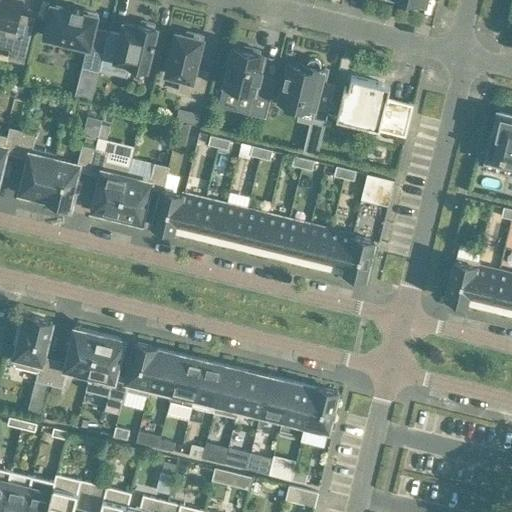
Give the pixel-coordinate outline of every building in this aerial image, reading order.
[(0,0),(0,27),(3,28),(0,39),(0,40),(12,43),(8,59),(24,63),(34,18),(20,15),(23,0),(0,0)] [(88,47),(84,66),(98,69),(108,30),(94,27),(98,13),(73,7),(73,9),(52,4),(44,36),(88,47)] [(154,40),(155,35),(157,28),(154,27),(155,23),(142,20),(141,24),(138,23),(137,25),(134,25),(134,24),(133,24),(133,25),(129,24),(129,23),(128,23),(124,22),(121,34),(109,31),(100,70),(127,76),(130,65),(147,69),(153,45),(154,45),(155,41),(154,40)] [(177,33),(167,73),(182,77),(178,91),(203,97),(209,72),(195,68),(204,35),(187,31),(186,35),(177,33)] [(272,90),(257,86),(258,79),(260,79),(263,68),(261,67),(264,54),(259,53),(260,50),(244,46),(244,49),(233,47),(222,91),(252,98),(249,113),(266,117),(272,90)] [(307,64),(307,65),(301,63),(300,66),(299,66),(299,65),(298,65),(298,66),(292,65),(292,64),(291,64),(289,63),(287,72),(286,72),(283,84),(284,84),(280,101),(284,102),(283,106),(297,109),(298,106),(315,110),(313,118),(326,121),(335,84),(324,81),(326,69),(321,68),(321,67),(321,66),(321,64),(321,63),(321,62),(320,61),(319,60),(318,59),(316,58),(314,58),(313,58),(311,59),(309,60),(308,60),(308,61),(307,63),(307,64)] [(375,127),(406,135),(414,103),(409,102),(388,97),(391,85),(387,84),(352,75),(349,87),(345,86),(338,112),(376,121),(375,127)] [(511,114),(499,112),(494,132),(490,131),(486,150),(490,151),(486,168),(511,174),(511,114)] [(180,122),(178,130),(188,133),(190,125),(180,122)] [(5,152),(17,155),(23,130),(10,127),(8,136),(0,134),(0,173),(1,170),(3,161),(5,152)] [(23,130),(17,155),(29,158),(27,167),(26,167),(24,176),(25,176),(21,191),(25,192),(24,194),(45,199),(56,153),(33,147),(37,133),(23,130)] [(208,144),(219,147),(222,137),(211,134),(208,144)] [(222,137),(219,147),(228,149),(231,139),(222,137)] [(78,170),(89,173),(96,148),(82,144),(78,163),(57,158),(56,158),(57,153),(56,153),(45,199),(69,205),(73,188),(76,179),(75,179),(78,170)] [(250,154),(261,157),(264,147),(253,145),(250,154)] [(264,147),(261,157),(270,159),(273,150),(264,147)] [(117,216),(129,166),(107,160),(109,151),(96,148),(89,173),(101,176),(99,185),(99,184),(96,194),(97,194),(93,209),(97,210),(97,211),(117,216)] [(292,165),(303,167),(306,158),(295,155),(292,165)] [(306,158),(303,167),(312,169),(315,160),(306,158)] [(170,166),(168,165),(155,162),(151,176),(129,171),(130,166),(129,166),(117,216),(137,221),(138,220),(142,221),(145,206),(146,206),(148,197),(148,196),(150,187),(162,190),(163,188),(164,188),(170,166)] [(334,175),(345,178),(347,168),(337,165),(334,175)] [(347,168),(345,178),(354,180),(357,170),(347,168)] [(395,181),(395,180),(368,173),(364,189),(391,195),(394,181),(395,181)] [(163,188),(162,190),(154,225),(174,230),(174,229),(175,229),(184,193),(164,188),(163,188)] [(185,233),(196,236),(205,198),(184,193),(175,229),(186,231),(185,233)] [(217,241),(226,204),(205,198),(196,236),(208,239),(208,237),(217,239),(217,241)] [(480,201),(477,213),(489,216),(492,204),(480,201)] [(227,243),(238,246),(247,209),(226,204),(217,241),(218,241),(219,240),(228,242),(227,243)] [(500,216),(510,218),(511,211),(511,208),(503,206),(500,216)] [(247,209),(238,246),(250,249),(250,247),(259,249),(259,251),(269,214),(247,209)] [(281,256),(290,219),(269,214),(259,251),(260,252),(261,250),(270,252),(269,254),(281,256)] [(301,261),(302,262),(311,224),(290,219),(281,256),(292,259),(292,257),(301,260),(301,261)] [(311,224),(302,262),(303,260),(312,262),(311,264),(323,267),(332,229),(311,224)] [(334,268),(344,270),(353,235),(332,229),(323,267),(334,270),(334,268)] [(353,235),(344,270),(345,271),(345,272),(365,277),(374,240),(353,235)] [(457,255),(447,297),(467,302),(468,301),(469,301),(479,261),(457,255)] [(479,261),(469,301),(479,303),(479,305),(489,308),(498,270),(479,266),(480,261),(479,261)] [(511,273),(498,270),(489,308),(501,310),(501,309),(510,311),(510,313),(511,305),(511,273)] [(36,380),(49,383),(55,358),(44,355),(46,346),(48,337),(52,320),(31,315),(31,317),(25,316),(22,327),(18,326),(14,342),(19,343),(13,365),(38,371),(36,380)] [(67,368),(90,374),(100,332),(80,327),(79,329),(75,328),(72,343),(71,343),(69,352),(70,352),(67,361),(55,358),(49,383),(52,384),(50,392),(60,395),(63,387),(67,368)] [(120,337),(100,332),(90,374),(86,390),(109,395),(105,409),(119,413),(122,401),(123,401),(126,390),(125,389),(128,376),(116,373),(118,364),(121,355),(120,355),(124,340),(120,339),(120,337)] [(137,341),(128,376),(125,389),(126,390),(147,395),(149,395),(151,386),(150,385),(159,348),(157,348),(157,346),(137,341)] [(151,386),(172,391),(181,354),(172,351),(172,350),(159,346),(159,348),(150,385),(151,386)] [(192,406),(204,357),(192,355),(191,356),(182,354),(183,352),(181,352),(181,354),(172,391),(170,400),(192,406)] [(214,411),(226,363),(225,363),(225,364),(216,362),(217,361),(204,357),(192,406),(214,411)] [(227,363),(226,363),(214,411),(237,416),(248,368),(236,365),(236,367),(227,365),(227,363)] [(261,371),(248,368),(237,416),(238,417),(239,412),(260,417),(271,374),(270,374),(269,375),(260,373),(261,371)] [(272,374),(271,374),(260,417),(261,417),(262,413),(284,418),(293,379),(280,376),(280,378),(271,376),(272,374)] [(305,382),(293,379),(284,418),(304,423),(303,428),(305,428),(315,386),(305,384),(305,382)] [(317,387),(315,386),(305,428),(327,434),(338,390),(318,385),(317,387)] [(31,401),(28,411),(40,414),(42,404),(31,401)] [(22,427),(23,419),(10,416),(8,424),(22,427)] [(37,423),(23,419),(22,427),(35,431),(37,423)] [(116,426),(114,435),(127,439),(130,429),(116,426)] [(68,430),(54,427),(52,435),(66,438),(68,430)] [(137,441),(159,446),(161,438),(162,435),(139,429),(137,441)] [(176,442),(161,438),(159,446),(174,450),(176,442)] [(194,443),(191,454),(203,457),(206,445),(194,443)] [(206,445),(203,457),(225,463),(228,449),(206,444),(206,445)] [(128,445),(126,454),(139,457),(141,448),(128,445)] [(229,447),(228,449),(225,463),(247,468),(251,454),(251,452),(229,447)] [(273,460),(251,454),(247,468),(270,473),(273,460)] [(274,454),(273,460),(270,473),(292,479),(294,469),(297,459),(274,454)] [(166,461),(163,471),(173,473),(175,464),(166,461)] [(0,511),(11,470),(0,466),(0,511)] [(308,472),(294,469),(292,479),(306,482),(308,472)] [(0,511),(23,511),(33,475),(11,470),(0,511)] [(75,507),(87,510),(94,482),(56,473),(54,480),(46,511),(73,511),(74,510),(75,507)] [(46,511),(54,480),(33,475),(23,511),(46,511)] [(125,511),(131,491),(94,482),(87,510),(94,511),(125,511)] [(319,492),(289,484),(286,499),(315,506),(319,492)] [(165,511),(168,500),(143,494),(140,507),(128,505),(132,491),(131,491),(125,511),(165,511)] [(204,511),(205,509),(168,500),(165,511),(204,511)]
